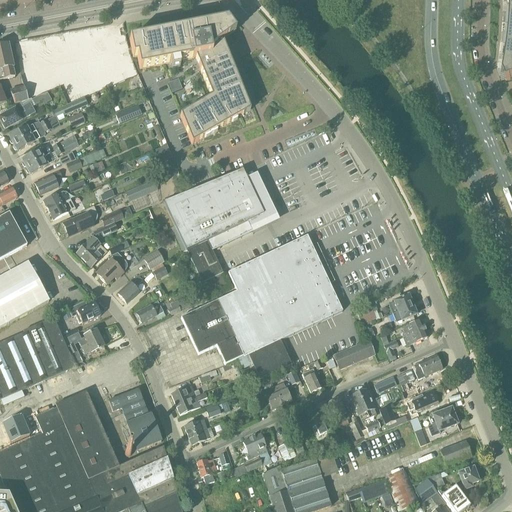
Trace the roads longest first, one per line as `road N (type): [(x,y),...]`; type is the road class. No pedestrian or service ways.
road 1 (residential): [(454,339),(380,178),(235,0)]
road 2 (residential): [(182,461),(133,338),(52,243),(0,147)]
road 3 (residential): [(182,461),(454,339)]
road 4 (tertiary): [(431,0),(440,86),(511,269)]
road 5 (tertiary): [(511,212),(462,85),(457,0)]
road 6 (residential): [(511,484),(454,339)]
road 7 (residential): [(511,140),(480,58),(479,0)]
road 8 (tertiary): [(139,0),(0,27)]
